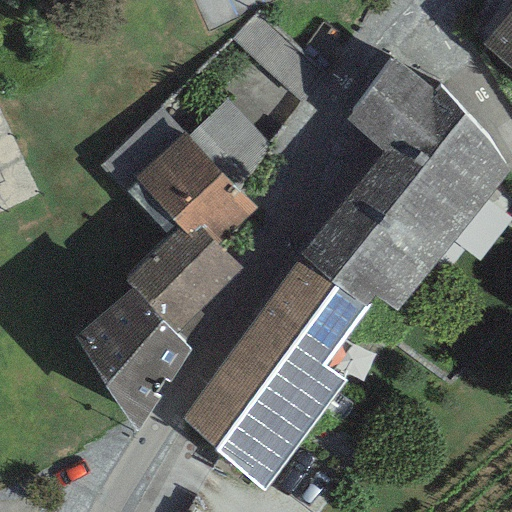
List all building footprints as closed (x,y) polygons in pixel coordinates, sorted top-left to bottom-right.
[(511,63),(511,1),(481,37),(511,63)] [(381,141),(299,250),(365,298),(372,287),(394,303),(507,163),(463,106),(391,52),(346,112),(381,141)] [(134,279),(180,327),(242,262),(219,237),(256,201),(239,184),(269,142),(227,98),(132,175),(181,224),(122,273),(128,282),(134,279)] [(322,356),(365,298),(299,250),(175,419),(262,482),(343,372),(322,356)] [(134,279),(128,282),(77,328),(137,425),(192,340),(180,327),(134,279)]
